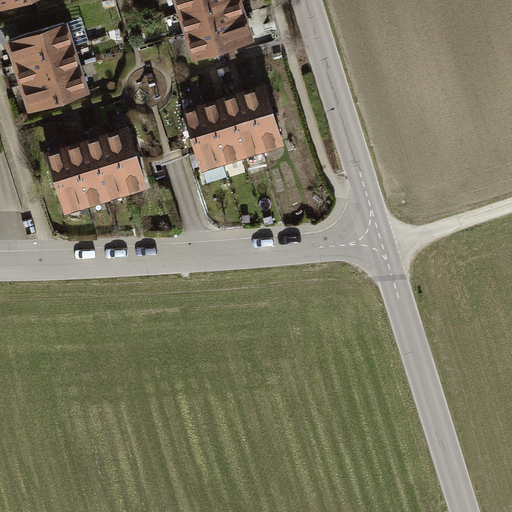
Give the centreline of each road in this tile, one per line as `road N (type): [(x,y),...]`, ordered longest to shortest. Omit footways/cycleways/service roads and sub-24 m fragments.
road 1 (residential): [(0,267),(380,244)]
road 2 (tertiary): [(380,244),(464,511)]
road 3 (tertiary): [(307,0),(380,244)]
road 4 (track): [(380,244),(511,202)]
